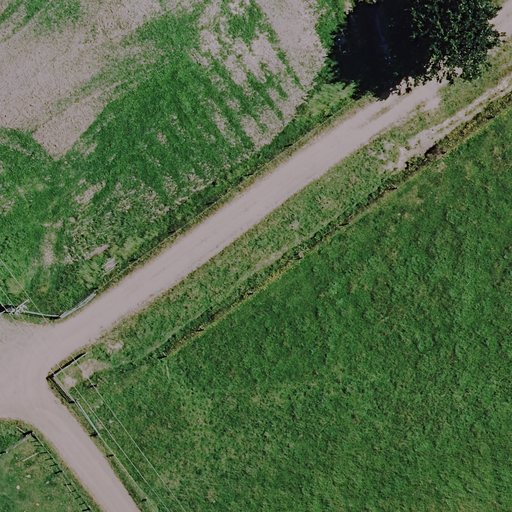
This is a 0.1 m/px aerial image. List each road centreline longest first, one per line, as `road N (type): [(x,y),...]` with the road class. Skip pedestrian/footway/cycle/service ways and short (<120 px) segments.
road 1 (track): [(0,409),(321,164)]
road 2 (track): [(202,511),(84,347)]
